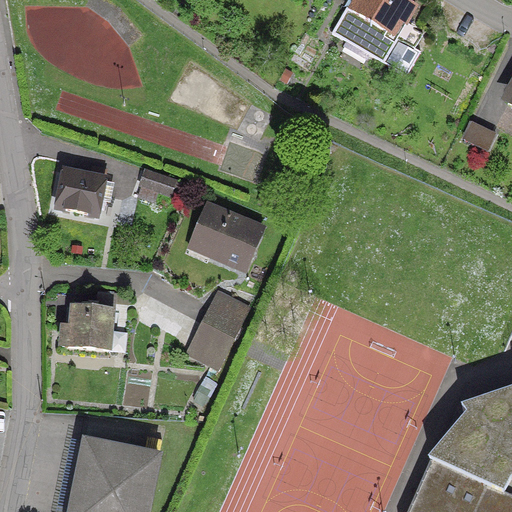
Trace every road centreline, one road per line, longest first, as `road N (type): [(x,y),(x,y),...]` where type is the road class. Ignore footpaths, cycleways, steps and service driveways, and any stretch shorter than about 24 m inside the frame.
road 1 (residential): [(25,295),(23,416),(7,511)]
road 2 (residential): [(0,85),(25,295)]
